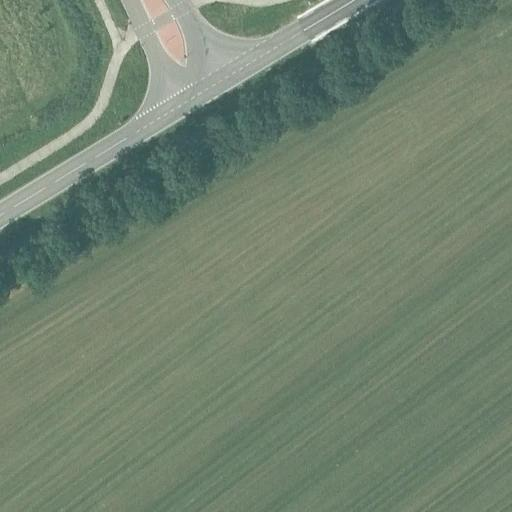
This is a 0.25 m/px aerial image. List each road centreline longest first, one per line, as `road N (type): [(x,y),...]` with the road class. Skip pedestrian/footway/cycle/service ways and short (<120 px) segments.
road 1 (secondary): [(0,217),(178,106)]
road 2 (secondary): [(228,77),(356,0)]
